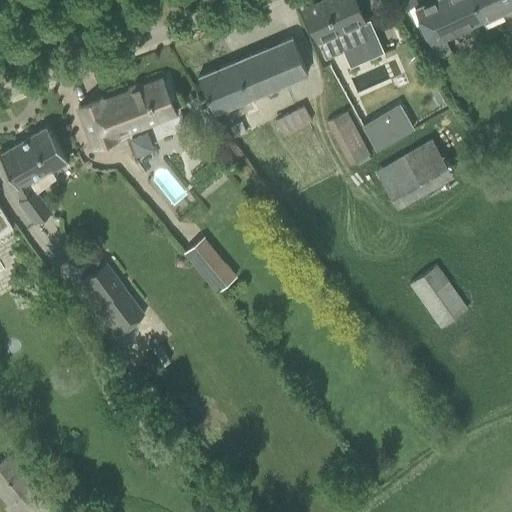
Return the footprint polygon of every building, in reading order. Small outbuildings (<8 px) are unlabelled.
[(325,59),(371,37),(354,0),(321,0),(302,8),(325,59)] [(387,0),(394,14),(418,3),(416,0),(387,0)] [(445,38),(482,21),(472,0),(433,0),(415,9),(437,58),(451,51),(445,38)] [(511,0),(472,0),(482,21),(511,7),(511,0)] [(213,113),(307,74),(291,37),(198,76),(213,113)] [(352,54),(329,66),(376,151),(399,138),(398,137),(412,129),(386,82),(372,90),(352,54)] [(168,81),(163,82),(162,79),(103,101),(102,97),(77,107),(93,149),(117,139),(116,137),(159,121),(160,124),(162,127),(165,129),(169,130),(172,130),(175,130),(185,126),(178,108),(173,110),(170,102),(175,100),(168,81)] [(283,136),(311,122),(303,106),(275,120),(283,136)] [(349,164),(369,154),(346,110),(326,121),(349,164)] [(52,172),(69,163),(46,125),(0,152),(0,158),(24,198),(18,202),(34,225),(52,212),(37,192),(56,179),(52,172)] [(433,135),(376,167),(397,204),(453,173),(433,135)] [(0,227),(9,222),(0,206),(0,227)] [(216,292),(236,275),(204,235),(183,252),(216,292)] [(116,336),(146,313),(106,261),(76,284),(116,336)] [(440,327),(467,307),(436,263),(409,283),(440,327)] [(56,511),(8,453),(0,460),(0,496),(13,511),(56,511)]
